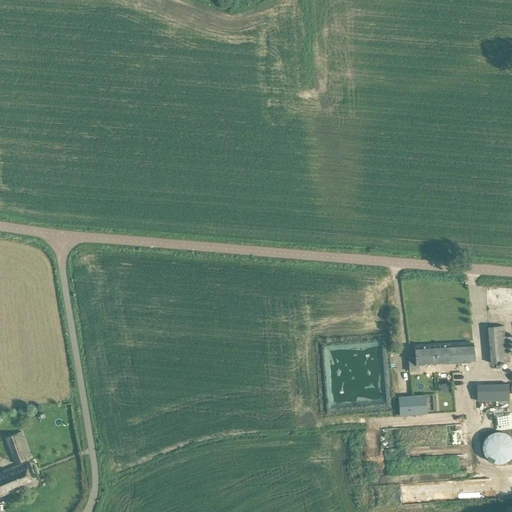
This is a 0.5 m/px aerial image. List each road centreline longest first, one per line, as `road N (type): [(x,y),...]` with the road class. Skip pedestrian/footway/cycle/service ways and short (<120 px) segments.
road 1 (unclassified): [(511,271),(60,234)]
road 2 (unclassified): [(87,511),(94,462),(60,234)]
